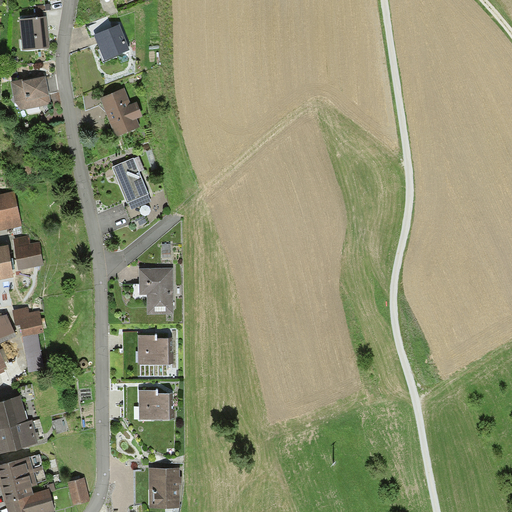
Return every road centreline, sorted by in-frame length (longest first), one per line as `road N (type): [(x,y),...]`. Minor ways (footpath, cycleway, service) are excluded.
road 1 (track): [(382,0),(409,196),(390,312),(434,511)]
road 2 (residential): [(71,0),(61,62),(100,285),(103,479),(92,511)]
